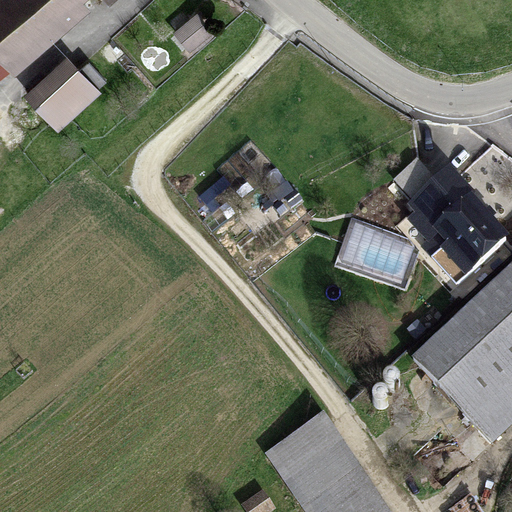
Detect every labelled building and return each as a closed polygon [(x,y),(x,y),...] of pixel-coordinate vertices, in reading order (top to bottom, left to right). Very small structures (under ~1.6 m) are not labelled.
[(0,0),(0,47),(14,62),(19,67),(85,6),(79,0),(0,0)] [(191,16),(173,34),(187,49),(206,31),(191,16)] [(14,62),(0,47),(0,75),(0,76),(14,62)] [(62,60),(26,94),(58,127),(94,93),(62,60)] [(436,232),(466,204),(470,201),(447,175),(408,212),(415,220),(409,224),(426,242),(436,232)] [(466,204),(436,232),(469,267),(499,239),(466,204)] [(511,274),(417,363),(488,439),(511,416),(511,274)] [(389,511),(326,416),(270,454),(308,511),(389,511)] [(261,497),(245,509),(247,511),(270,511),(272,511),(261,497)]
